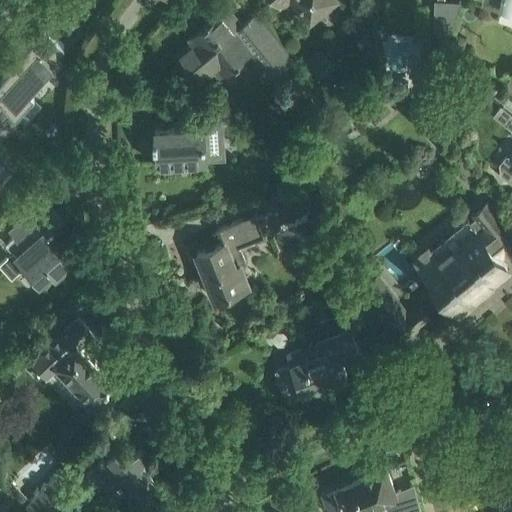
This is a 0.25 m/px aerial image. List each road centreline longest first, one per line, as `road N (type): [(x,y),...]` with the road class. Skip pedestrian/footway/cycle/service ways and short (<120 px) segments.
road 1 (residential): [(142,0),(126,17),(104,75),(104,195),(219,493)]
road 2 (residential): [(219,493),(299,454),(433,412),(511,419)]
